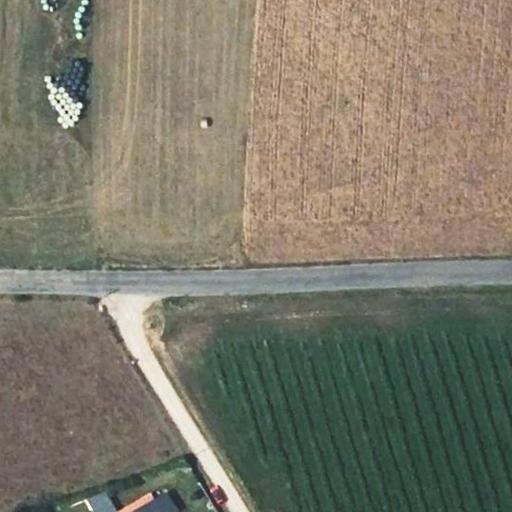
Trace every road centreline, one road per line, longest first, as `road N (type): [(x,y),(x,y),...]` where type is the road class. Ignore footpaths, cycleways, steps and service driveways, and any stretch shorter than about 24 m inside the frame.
road 1 (unclassified): [(0,282),(511,277)]
road 2 (track): [(244,511),(110,281)]
